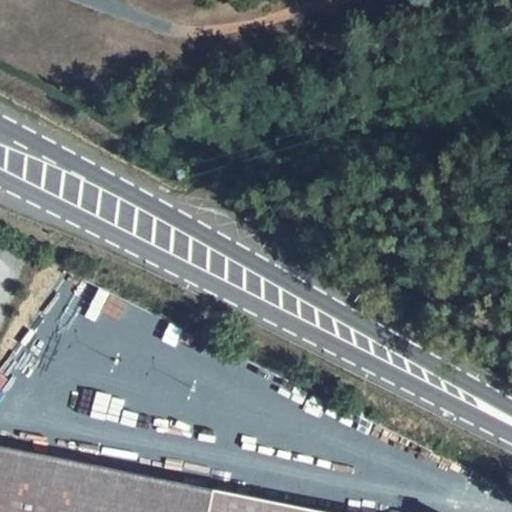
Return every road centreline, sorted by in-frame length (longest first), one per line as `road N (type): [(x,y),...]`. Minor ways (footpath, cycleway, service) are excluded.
road 1 (primary): [(0,146),(511,410)]
road 2 (unknown): [(0,430),(368,511)]
road 3 (unclassified): [(333,0),(184,31),(93,0)]
